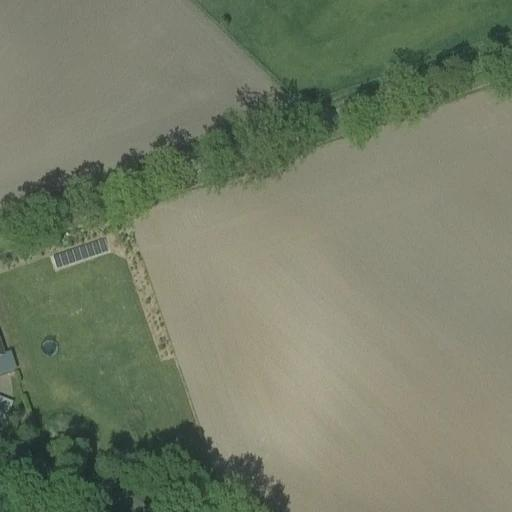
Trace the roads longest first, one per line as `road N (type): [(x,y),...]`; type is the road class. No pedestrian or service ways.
road 1 (unclassified): [(0,229),(511,54)]
road 2 (track): [(0,445),(153,511)]
